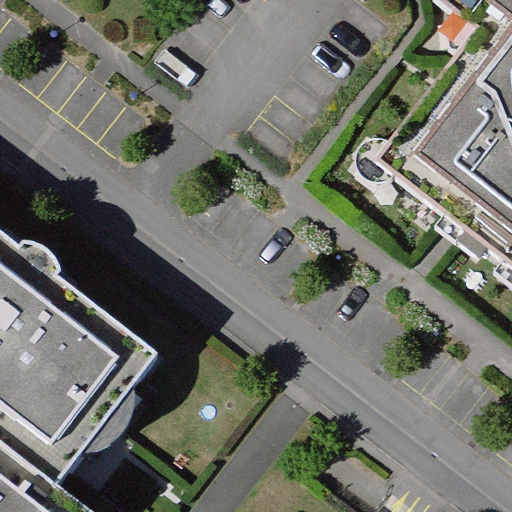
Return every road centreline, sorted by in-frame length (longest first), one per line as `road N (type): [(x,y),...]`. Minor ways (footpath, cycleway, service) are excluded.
road 1 (residential): [(505,511),(0,119)]
road 2 (unknown): [(131,221),(299,11)]
